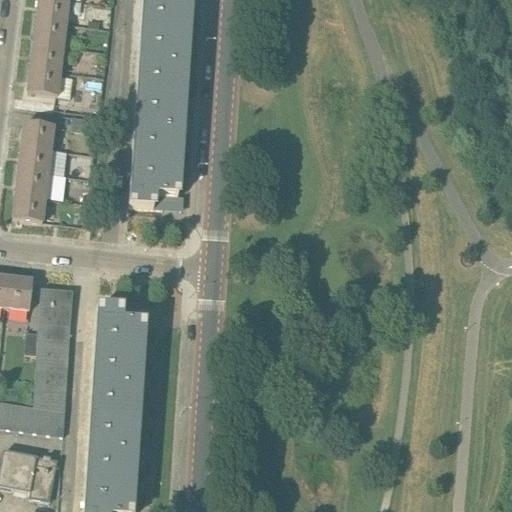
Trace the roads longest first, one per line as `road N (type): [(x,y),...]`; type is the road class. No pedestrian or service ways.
road 1 (tertiary): [(209,268),(228,0)]
road 2 (tertiary): [(195,511),(209,268)]
road 3 (residential): [(209,268),(0,249)]
road 4 (residential): [(0,129),(12,0)]
